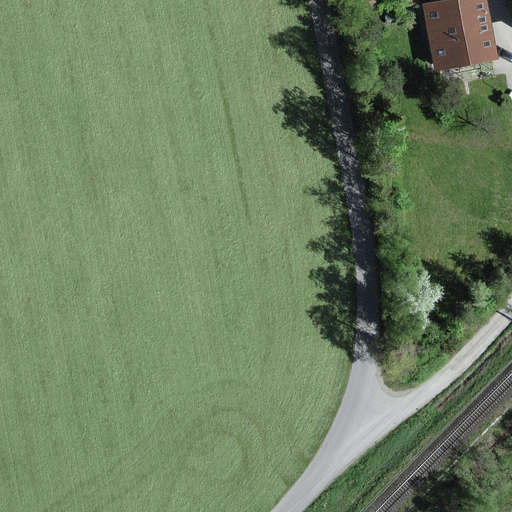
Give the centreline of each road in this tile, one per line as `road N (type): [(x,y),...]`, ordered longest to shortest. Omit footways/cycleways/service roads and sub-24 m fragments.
road 1 (unclassified): [(288,511),(354,436),(374,317),(371,252),(323,0)]
road 2 (track): [(363,415),(410,400),(511,308)]
